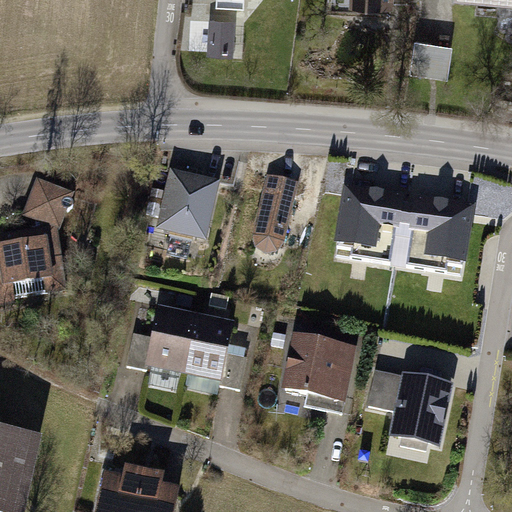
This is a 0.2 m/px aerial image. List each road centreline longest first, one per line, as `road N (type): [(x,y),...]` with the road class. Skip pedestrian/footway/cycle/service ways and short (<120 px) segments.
road 1 (primary): [(511,154),(293,129),(149,124)]
road 2 (residential): [(468,511),(511,241)]
road 3 (primary): [(149,124),(0,141)]
road 4 (residential): [(167,0),(149,124)]
